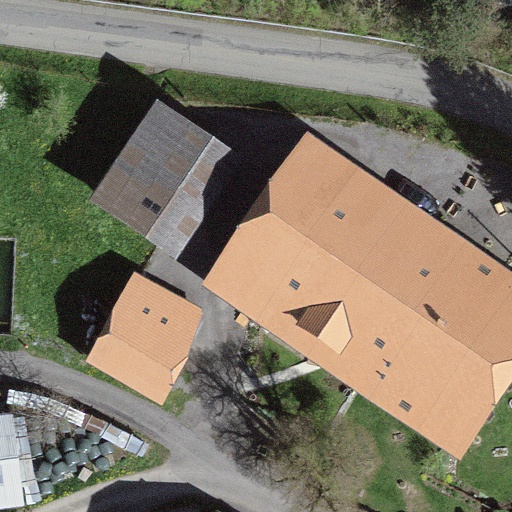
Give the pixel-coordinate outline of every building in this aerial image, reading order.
[(145,99),(76,195),(177,267),(245,171),(145,99)] [(511,280),(319,150),(215,305),(468,475),(511,409),(511,280)] [(184,271),(209,288),(239,243),(214,226),(184,271)] [(97,375),(168,413),(215,326),(145,288),(97,375)] [(0,511),(28,511),(16,418),(0,420),(0,511)]
